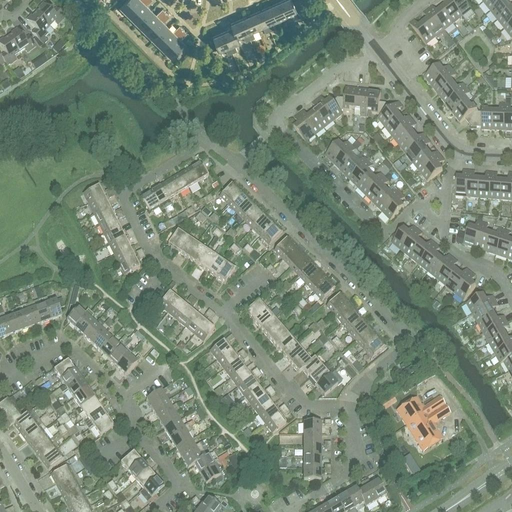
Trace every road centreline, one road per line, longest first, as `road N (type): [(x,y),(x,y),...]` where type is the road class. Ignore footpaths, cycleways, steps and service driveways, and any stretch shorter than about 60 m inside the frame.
road 1 (residential): [(342,407),(310,405),(297,395),(237,324),(162,269),(143,244),(119,195),(208,142)]
road 2 (residential): [(342,407),(413,338),(208,142)]
road 3 (residential): [(0,385),(57,345),(73,347),(179,483),(148,511)]
road 4 (residential): [(419,208),(386,234),(377,231),(275,124)]
road 5 (residential): [(290,511),(345,475),(357,452),(342,407)]
road 6 (residential): [(275,124),(344,64),(361,65),(376,51)]
road 7 (residential): [(456,149),(376,51)]
